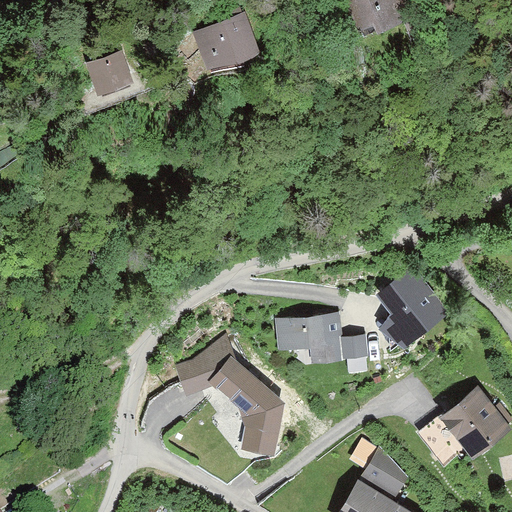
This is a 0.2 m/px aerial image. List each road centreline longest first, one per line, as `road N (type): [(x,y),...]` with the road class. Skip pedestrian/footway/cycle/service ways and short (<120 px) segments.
road 1 (residential): [(401,234),(257,264),(173,311),(152,336),(128,401),(126,444)]
road 2 (residential): [(511,327),(481,292),(401,234)]
road 3 (residential): [(254,511),(126,444)]
